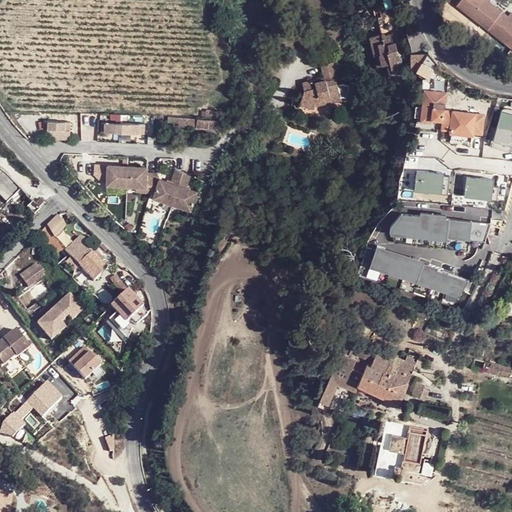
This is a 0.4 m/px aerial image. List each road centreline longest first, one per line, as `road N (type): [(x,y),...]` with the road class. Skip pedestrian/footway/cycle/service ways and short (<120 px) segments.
road 1 (tertiary): [(147,511),(131,459),(131,412),(155,351),(160,298),(148,273),(0,118)]
road 2 (tertiary): [(419,0),(431,40),(460,71),(511,87)]
